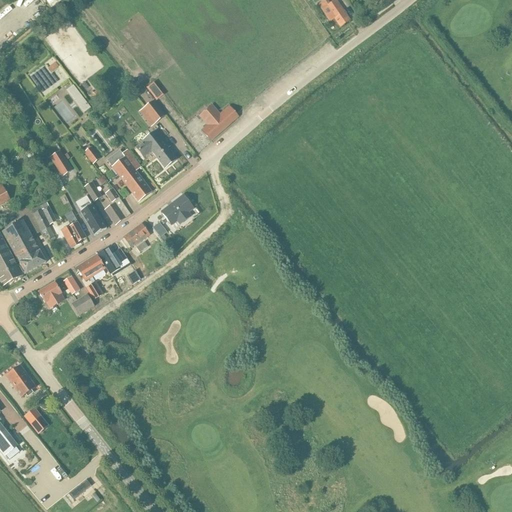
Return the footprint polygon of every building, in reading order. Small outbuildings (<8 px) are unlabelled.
[(349,21),(344,13),(335,1),(330,4),(326,0),(318,5),(329,22),(334,18),(340,27),(349,21)] [(0,56),(28,33),(14,17),(0,28),(0,56)] [(51,72),(59,67),(55,62),(47,68),(51,72)] [(46,67),(31,77),(43,95),(58,85),(46,67)] [(154,82),(146,88),(157,101),(164,95),(154,82)] [(73,85),(66,91),(69,94),(73,99),(73,100),(78,107),(84,114),(90,109),(80,94),(75,89),(73,85)] [(99,101),(94,94),(89,97),(94,105),(99,101)] [(165,117),(153,101),(143,109),(155,124),(165,117)] [(231,109),(222,117),(212,106),(199,117),(209,128),(204,133),(211,141),(238,117),(231,109)] [(145,143),(137,149),(144,158),(152,152),(165,170),(177,161),(165,145),(167,143),(158,131),(144,142),(145,143)] [(84,153),(93,165),(101,158),(91,146),(84,153)] [(117,175),(132,194),(138,202),(151,192),(135,171),(140,167),(127,150),(122,153),(120,150),(107,160),(113,169),(112,170),(116,176),(117,175)] [(50,158),(62,178),(73,171),(60,151),(50,158)] [(103,176),(98,180),(101,185),(106,182),(103,176)] [(26,180),(21,183),(24,188),(29,185),(26,180)] [(101,197),(92,183),(85,188),(94,201),(101,197)] [(0,206),(10,201),(2,187),(0,188),(0,206)] [(113,205),(105,211),(109,217),(115,226),(130,215),(113,189),(106,194),(113,205)] [(204,195),(208,209),(215,207),(212,193),(204,195)] [(179,197),(160,212),(172,227),(177,222),(180,226),(192,216),(189,213),(194,209),(183,195),(183,194),(179,197)] [(64,208),(68,206),(69,205),(66,199),(65,198),(53,205),(56,210),(60,207),(61,209),(63,207),(64,208)] [(92,205),(80,212),(94,236),(106,229),(92,205)] [(40,207),(32,211),(42,232),(46,231),(49,238),(54,236),(40,207)] [(54,216),(47,219),(51,228),(58,225),(54,216)] [(46,263),(41,254),(23,221),(3,232),(26,274),(46,263)] [(70,226),(61,231),(66,241),(71,249),(81,244),(81,243),(80,242),(87,238),(85,235),(82,230),(77,222),(71,226),(71,225),(70,226)] [(159,223),(152,228),(160,238),(164,235),(167,233),(159,223)] [(150,235),(147,232),(141,224),(124,238),(130,246),(131,248),(137,244),(137,245),(150,235)] [(0,235),(0,280),(3,287),(22,276),(0,235)] [(140,254),(148,248),(145,243),(136,249),(140,254)] [(120,269),(113,257),(107,249),(98,255),(107,269),(110,274),(120,269)] [(121,264),(126,260),(120,250),(114,254),(121,264)] [(105,270),(101,264),(96,256),(77,268),(82,276),(86,282),(105,270)] [(135,271),(126,277),(132,285),(141,280),(135,271)] [(72,276),(63,282),(72,296),(80,290),(72,276)] [(54,283),(39,293),(45,304),(46,303),(49,309),(65,300),(54,283)] [(104,296),(96,283),(86,289),(94,303),(104,296)] [(79,316),(94,307),(87,295),(72,305),(79,316)] [(21,398),(35,388),(20,366),(6,377),(21,398)] [(33,410),(25,417),(39,434),(47,427),(33,410)] [(0,451),(4,456),(11,450),(16,446),(12,441),(0,425),(0,451)] [(19,463),(13,468),(27,486),(33,481),(19,463)] [(91,487),(86,481),(69,495),(73,500),(91,487)]
